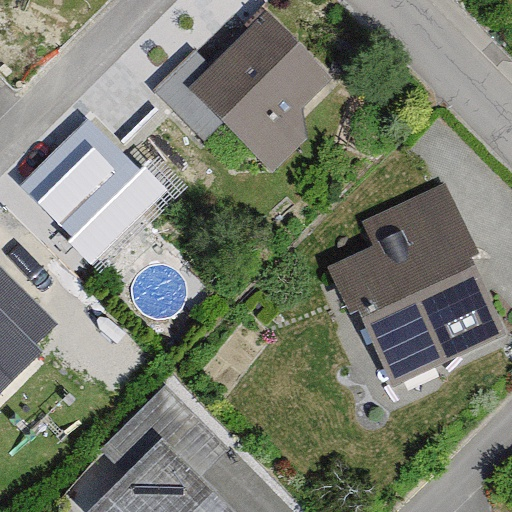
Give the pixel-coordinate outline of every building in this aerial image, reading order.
[(251,164),(328,89),(271,32),(195,107),(251,164)] [(26,199),(56,229),(92,194),(62,164),(26,199)] [(451,226),(339,277),(389,388),(502,338),(451,226)] [(0,395),(39,356),(0,316),(0,395)] [(109,511),(223,511),(167,455),(109,511)]
